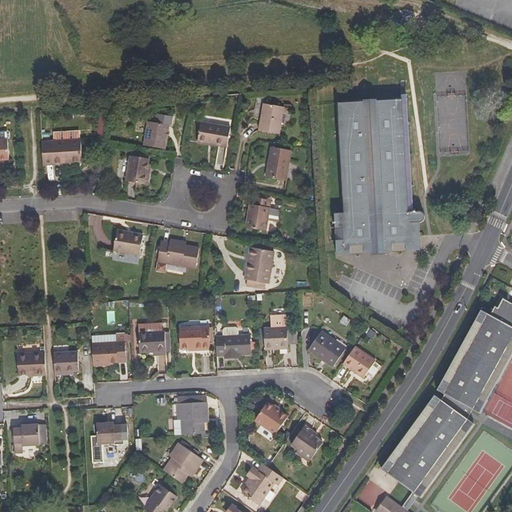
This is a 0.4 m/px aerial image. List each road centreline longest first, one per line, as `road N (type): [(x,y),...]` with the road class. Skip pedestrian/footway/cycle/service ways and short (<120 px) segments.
road 1 (secondary): [(511,184),(430,357),(321,511)]
road 2 (residential): [(0,200),(92,200),(149,211),(200,198)]
road 3 (unknown): [(483,248),(449,245),(408,306),(351,285)]
road 4 (residential): [(187,511),(224,450),(224,384)]
